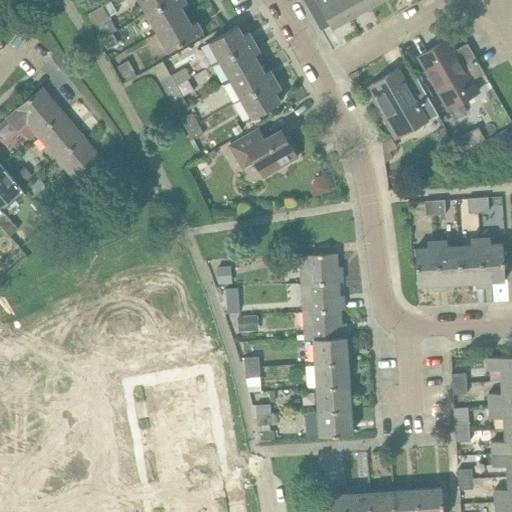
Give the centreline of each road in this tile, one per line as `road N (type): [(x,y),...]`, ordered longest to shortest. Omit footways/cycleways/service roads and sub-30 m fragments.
road 1 (residential): [(320,73),(360,156),(387,306),(405,327)]
road 2 (residential): [(457,0),(320,73)]
